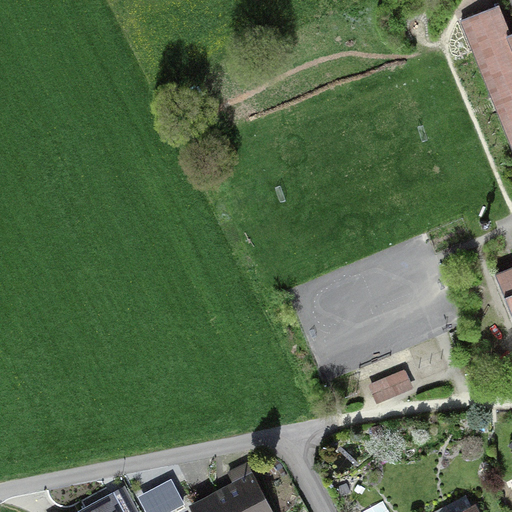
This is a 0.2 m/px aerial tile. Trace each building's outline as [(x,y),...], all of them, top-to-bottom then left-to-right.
[(511,33),(509,35),(497,6),(459,21),(511,151),(511,33)] [(511,267),(493,276),(511,321),(511,267)] [(405,370),(370,385),(377,401),(412,386),(405,370)] [(220,497),(219,495),(193,510),(194,511),(268,511),(244,465),(227,474),(234,486),(225,491),(227,493),(220,497)] [(171,480),(138,497),(145,511),(168,511),(183,504),(171,480)] [(117,511),(110,498),(83,511),(117,511)]
